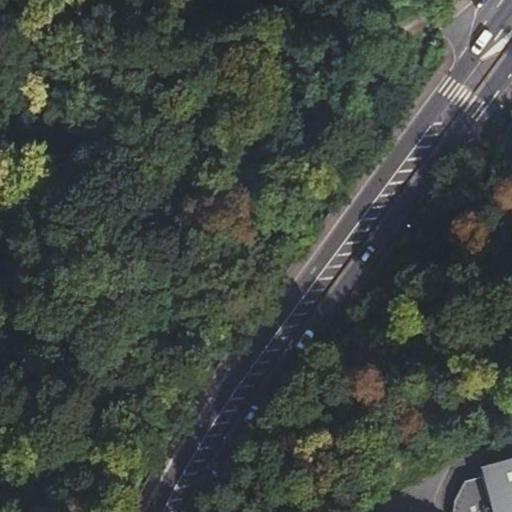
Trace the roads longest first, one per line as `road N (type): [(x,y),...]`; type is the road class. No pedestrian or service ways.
road 1 (tertiary): [(511,3),(217,396),(153,511)]
road 2 (track): [(0,376),(68,275),(146,201),(335,75),(477,0)]
road 3 (tertiary): [(189,511),(252,403),(511,59)]
